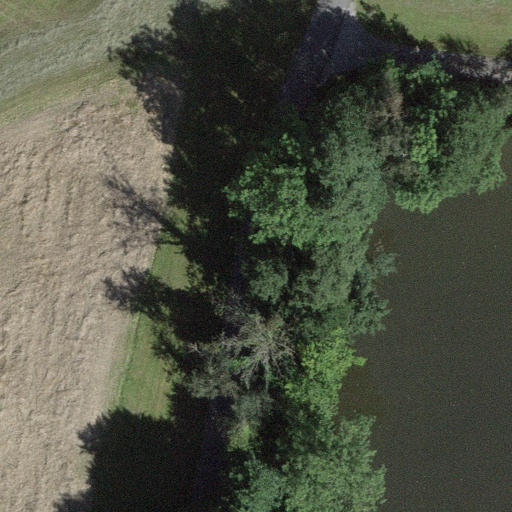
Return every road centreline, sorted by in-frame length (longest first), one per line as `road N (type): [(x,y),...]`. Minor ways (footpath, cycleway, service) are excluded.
road 1 (track): [(325,43),(297,100),(231,350),(205,511)]
road 2 (track): [(511,79),(426,71),(325,43)]
